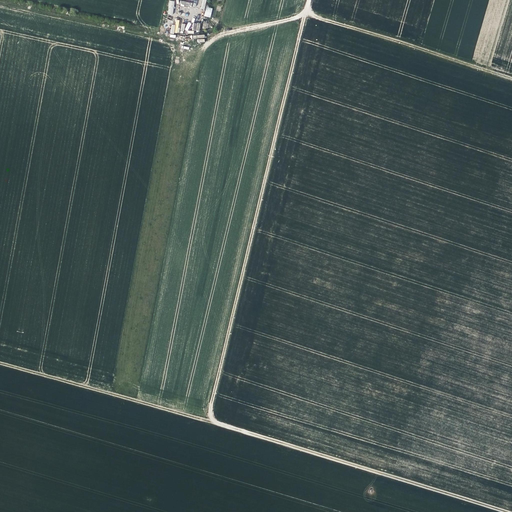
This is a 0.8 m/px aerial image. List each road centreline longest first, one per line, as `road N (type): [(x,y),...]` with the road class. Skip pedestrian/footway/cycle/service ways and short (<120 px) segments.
road 1 (track): [(503,511),(0,364)]
road 2 (track): [(207,420),(302,17)]
road 3 (track): [(302,17),(181,38),(0,0)]
road 4 (track): [(511,79),(302,17)]
